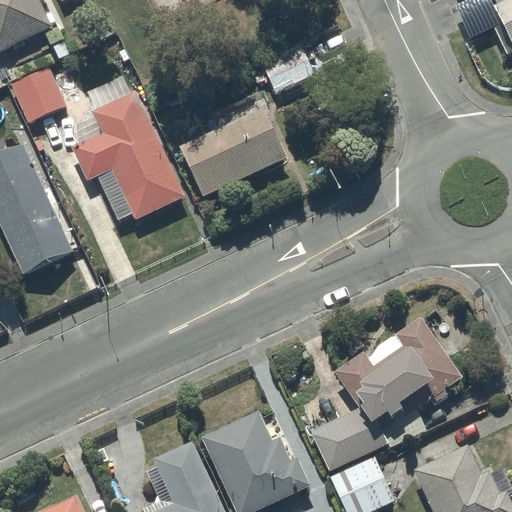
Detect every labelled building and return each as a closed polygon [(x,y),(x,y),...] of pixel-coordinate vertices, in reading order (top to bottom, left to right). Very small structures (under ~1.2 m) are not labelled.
[(0,0),(0,58),(55,33),(54,30),(58,28),(54,19),(50,21),(39,0),(0,0)] [(495,11),(511,44),(511,0),(493,0),(498,9),(495,11)] [(264,69),(278,99),(318,80),(303,50),(264,69)] [(12,90),(30,129),(69,111),(51,72),(12,90)] [(135,220),(138,225),(187,203),(138,96),(132,98),(124,80),(89,97),(94,107),(84,126),(77,129),(85,147),(74,152),(90,187),(100,183),(119,227),(135,220)] [(182,152),(205,203),(290,165),(267,113),(260,116),(253,102),(240,108),(246,123),(182,152)] [(0,226),(25,281),(75,257),(26,151),(0,162),(0,226)] [(429,434),(420,414),(465,383),(424,323),(382,350),(370,364),(365,359),(336,378),(360,414),(312,437),(333,480),(429,434)] [(203,443),(235,511),(271,511),(314,492),(300,463),(293,466),(282,442),(274,446),(261,417),(203,443)] [(225,511),(197,447),(155,465),(158,472),(148,477),(158,501),(156,508),(147,511),(225,511)] [(415,476),(432,511),(511,511),(511,501),(509,496),(502,499),(491,475),(483,479),(469,450),(415,476)] [(348,511),(383,511),(397,506),(377,461),(334,481),(348,511)] [(80,511),(76,503),(57,511),(80,511)]
